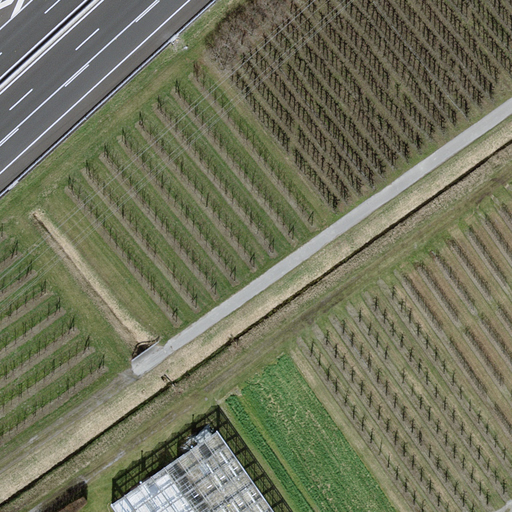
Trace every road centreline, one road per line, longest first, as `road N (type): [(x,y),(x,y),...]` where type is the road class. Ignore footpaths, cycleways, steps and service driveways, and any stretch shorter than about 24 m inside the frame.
road 1 (unclassified): [(511,105),(0,466)]
road 2 (track): [(511,172),(37,511)]
road 3 (motorway): [(0,121),(133,0)]
